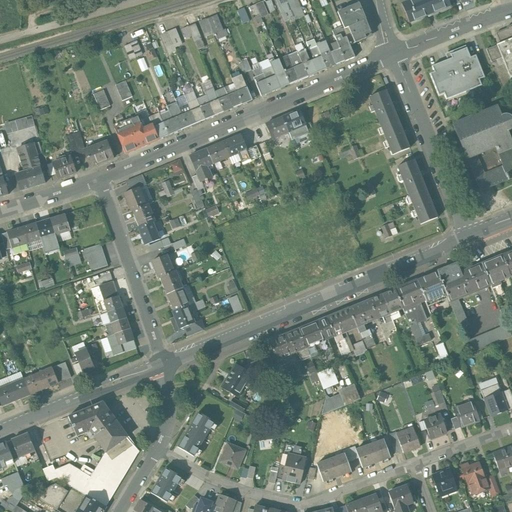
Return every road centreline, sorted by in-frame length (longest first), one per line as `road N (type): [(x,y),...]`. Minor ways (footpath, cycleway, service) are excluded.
road 1 (secondary): [(163,365),(460,238)]
road 2 (residential): [(97,180),(391,58)]
road 3 (residential): [(410,460),(286,499),(207,477),(157,448)]
road 4 (residential): [(163,365),(97,180)]
road 5 (residential): [(460,238),(391,58)]
road 6 (secondary): [(0,430),(163,365)]
road 7 (residential): [(391,58),(511,10)]
